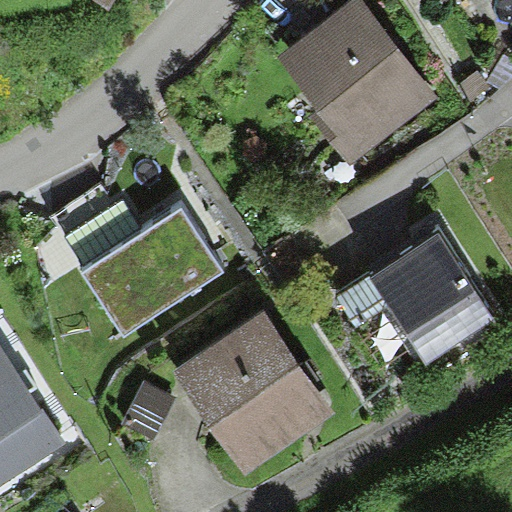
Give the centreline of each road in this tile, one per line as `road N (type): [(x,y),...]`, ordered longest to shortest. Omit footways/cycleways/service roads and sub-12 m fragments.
road 1 (residential): [(511,367),(249,511)]
road 2 (residential): [(0,170),(53,143),(208,0)]
road 3 (residential): [(511,85),(352,211)]
